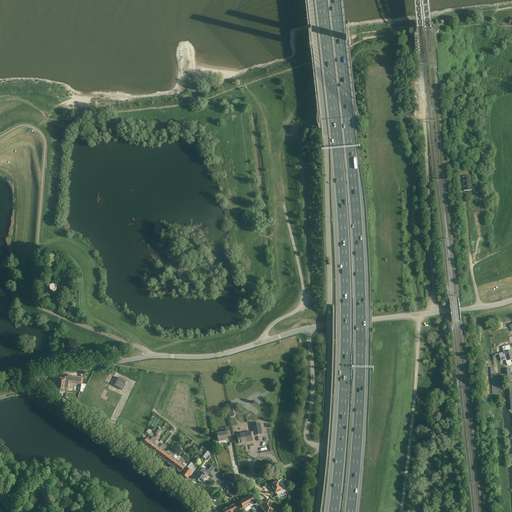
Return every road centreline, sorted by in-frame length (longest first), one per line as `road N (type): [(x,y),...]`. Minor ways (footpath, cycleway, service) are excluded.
road 1 (motorway): [(319,0),(345,264),(335,511)]
road 2 (motorway): [(349,511),(358,265),(333,0)]
road 3 (unclassified): [(324,446),(325,137),(310,0)]
road 4 (unclassified): [(37,377),(154,355),(216,355),(306,328)]
road 5 (unclassified): [(306,328),(511,301)]
road 6 (residential): [(201,501),(37,377)]
road 7 (track): [(401,511),(418,315)]
road 8 (track): [(283,205),(303,301),(263,341)]
road 9 (unclassified): [(324,446),(305,436),(312,381),(306,328)]
